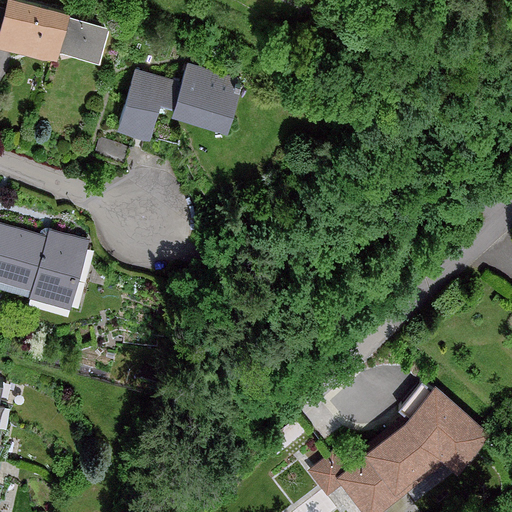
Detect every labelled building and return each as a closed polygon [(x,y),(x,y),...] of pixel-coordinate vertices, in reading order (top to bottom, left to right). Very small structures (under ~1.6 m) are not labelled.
[(101,60),(109,23),(24,0),(12,0),(1,43),(62,60),(64,50),(101,60)] [(240,126),(251,74),(187,60),(183,78),(134,68),(122,124),(162,132),(167,111),(240,126)] [(78,305),(96,235),(53,225),(51,233),(0,220),(0,280),(39,290),(38,295),(78,305)] [(5,397),(8,381),(0,379),(0,511),(10,511),(12,504),(0,501),(0,492),(7,461),(0,459),(0,441),(9,398),(5,397)] [(403,408),(412,415),(352,466),(337,448),(313,469),(335,495),(351,481),(376,511),(386,511),(453,457),(469,469),(499,430),(439,385),(435,390),(423,381),(403,408)]
